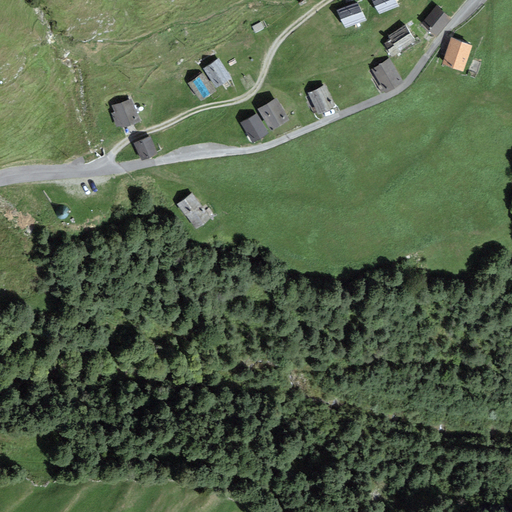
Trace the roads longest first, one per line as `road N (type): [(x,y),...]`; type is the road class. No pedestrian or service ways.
road 1 (unclassified): [(0,180),(266,145),(394,91),(473,0)]
road 2 (track): [(105,171),(111,154),(137,135),(249,94),(279,40),(328,0)]
